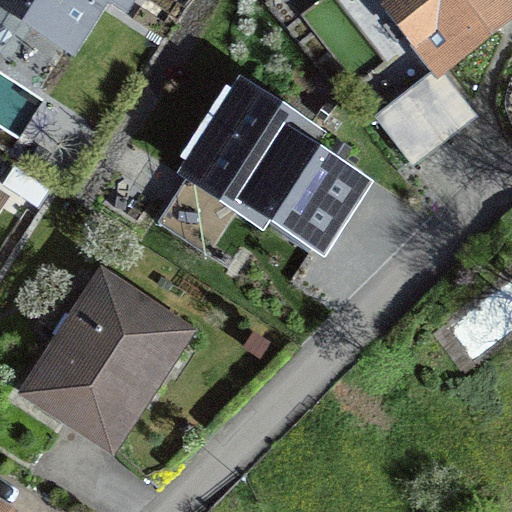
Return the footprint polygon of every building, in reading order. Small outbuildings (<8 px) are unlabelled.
[(0,0),(0,71),(36,94),(96,0),(0,0)] [(511,0),(394,0),(444,62),(511,8),(511,0)] [(377,117),(411,160),(472,113),(438,70),(377,117)] [(207,255),(239,206),(260,219),(267,209),(318,242),(356,183),(305,150),(314,135),(242,89),(238,96),(232,92),(187,163),(193,167),(190,174),(159,223),(207,255)] [(511,247),(449,272),(463,309),(511,290),(511,247)] [(103,278),(27,393),(111,448),(140,405),(129,398),(175,328),(185,335),(187,333),(103,278)]
